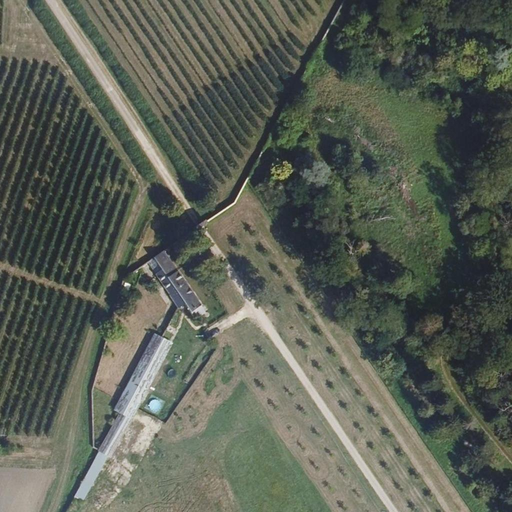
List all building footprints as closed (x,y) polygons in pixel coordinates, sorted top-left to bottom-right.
[(299,95),(291,91),(273,123),(281,127),(299,95)] [(199,224),(192,229),(193,231),(195,233),(202,228),(209,223),(208,221),(206,220),(199,224)] [(203,310),(164,252),(149,263),(179,311),(184,307),(193,322),(200,317),(203,322),(210,319),(214,316),(207,307),(203,310)] [(109,458),(182,323),(165,313),(113,411),(119,414),(99,452),(109,458)] [(207,358),(195,377),(203,383),(215,363),(207,358)] [(154,463),(161,451),(151,445),(144,457),(154,463)] [(127,486),(117,496),(124,503),(134,493),(127,486)]
